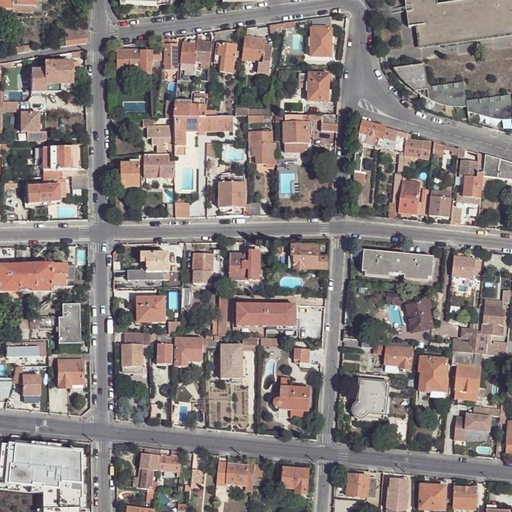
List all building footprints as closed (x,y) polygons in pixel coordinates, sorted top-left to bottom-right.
[(0,0),(0,10),(11,11),(12,6),(11,0),(0,0)] [(15,6),(12,6),(11,11),(11,13),(41,14),(41,0),(33,0),(34,7),(15,6)] [(511,0),(472,0),(473,0),(465,1),(437,5),(436,0),(404,0),(405,6),(412,5),(413,12),(406,13),(408,28),(418,26),(420,45),(511,32),(511,0)] [(11,13),(11,11),(0,10),(0,19),(3,20),(11,20),(11,18),(11,13)] [(331,17),(312,20),(311,31),(330,31),(331,17)] [(330,31),(311,31),(311,58),(330,59),(330,47),(330,31)] [(511,32),(420,45),(421,49),(511,36),(511,32)] [(86,44),(86,35),(77,36),(64,38),(64,39),(65,47),(86,44)] [(245,39),(242,60),(259,62),(257,73),(269,75),(272,51),(264,49),(265,42),(245,39)] [(140,76),(160,75),(160,72),(161,65),(164,40),(154,42),(155,54),(141,54),(142,72),(140,72),(140,76)] [(164,40),(161,65),(177,65),(177,47),(170,47),(170,43),(170,40),(164,40)] [(212,44),(197,43),(196,45),(195,62),(209,64),(212,44)] [(189,45),(182,44),(181,64),(195,64),(195,62),(196,45),(189,45)] [(216,45),(214,65),(220,66),(219,74),(232,76),(233,67),(236,48),(216,45)] [(142,72),(141,54),(141,52),(117,53),(118,73),(140,72),(142,72)] [(14,62),(0,64),(0,80),(14,80),(14,62)] [(71,85),(71,74),(71,65),(71,64),(45,64),(45,71),(45,85),(60,85),(66,85),(71,85)] [(195,64),(181,64),(180,70),(185,70),(185,75),(194,75),(194,67),(195,64)] [(405,79),(406,87),(414,86),(414,89),(415,93),(420,92),(428,91),(425,68),(404,71),(405,79)] [(45,85),(45,71),(35,70),(35,72),(34,72),(33,72),(32,73),(32,74),(32,75),(30,75),(30,93),(45,93),(60,94),(60,85),(45,85)] [(402,82),(406,87),(405,79),(404,71),(394,72),(395,73),(402,82)] [(328,103),(328,92),(329,76),(309,75),(308,103),(328,103)] [(414,86),(406,87),(413,92),(415,94),(418,96),(421,98),(421,95),(420,92),(415,93),(414,89),(414,86)] [(464,86),(428,91),(420,92),(421,95),(421,98),(430,103),(430,102),(445,107),(466,104),(464,86)] [(509,98),(466,104),(467,109),(468,114),(476,118),(476,117),(491,119),(511,116),(509,98)] [(193,106),(206,107),(207,100),(194,99),(193,106)] [(467,109),(466,104),(445,107),(430,102),(430,103),(438,107),(442,108),(447,109),(450,110),(455,110),(458,110),(461,110),(464,110),(467,109)] [(166,116),(174,117),(174,107),(167,106),(166,116)] [(174,117),(174,119),(189,119),(190,107),(174,106),(174,107),(174,117)] [(199,119),(205,118),(206,112),(206,107),(193,106),(190,107),(189,119),(199,119)] [(270,111),(270,117),(275,117),(278,117),(278,108),(271,108),(270,111)] [(26,144),(46,142),(46,133),(38,133),(38,115),(20,115),(20,133),(26,133),(26,140),(26,144)] [(233,132),(233,118),(212,118),(205,118),(199,119),(199,133),(233,132)] [(156,119),(143,120),(143,128),(146,128),(174,127),(174,119),(164,119),(156,119)] [(174,127),(174,156),(179,156),(179,147),(186,147),(186,133),(199,133),(199,119),(189,119),(174,119),(174,127)] [(302,123),(284,124),(284,154),(308,154),(308,135),(308,131),(308,123),(302,123)] [(386,130),(361,123),(358,144),(362,145),(381,150),(386,130)] [(336,133),(337,125),(335,125),(328,124),(321,124),(321,132),(336,133)] [(156,147),(156,157),(168,156),(174,156),(174,127),(146,128),(146,139),(151,139),(151,147),(156,147)] [(406,136),(386,130),(381,150),(392,153),(391,157),(395,158),(396,155),(398,155),(399,155),(404,156),(406,141),(406,136)] [(248,143),(249,147),(252,147),(252,157),(257,157),(264,157),(264,166),(277,166),(276,144),(272,144),(271,131),(268,131),(268,134),(248,135),(248,143)] [(430,145),(406,141),(404,156),(404,158),(411,158),(428,161),(430,145)] [(434,143),(432,156),(442,159),(443,152),(444,145),(434,143)] [(216,157),(216,144),(207,144),(207,157),(216,157)] [(458,150),(444,145),(443,152),(456,156),(458,150)] [(42,172),(66,172),(76,171),(76,170),(76,148),(42,149),(42,172)] [(156,157),(144,157),(144,166),(144,179),(145,179),(174,179),(174,164),(169,164),(168,156),(156,157)] [(508,177),(511,177),(511,164),(485,157),(484,168),(483,176),(483,180),(487,180),(496,181),(507,181),(508,181),(508,177)] [(461,162),(459,178),(465,179),(482,181),(482,175),(477,175),(478,164),(477,164),(461,162)] [(139,166),(139,165),(121,165),(121,189),(123,189),(139,188),(139,166)] [(398,215),(399,205),(393,204),(396,175),(397,175),(398,168),(394,168),(391,198),(388,220),(398,221),(398,215)] [(87,177),(87,169),(76,170),(76,171),(66,172),(67,178),(71,178),(87,177)] [(354,173),(353,188),(363,189),(365,174),(360,173),(354,173)] [(402,185),(402,176),(397,175),(396,175),(393,204),(399,205),(400,197),(402,185)] [(87,191),(87,177),(71,178),(72,191),(87,191)] [(465,179),(464,187),(463,195),(463,199),(480,201),(482,181),(465,179)] [(38,187),(38,184),(27,185),(27,204),(37,204),(37,205),(50,205),(50,203),(59,203),(59,198),(65,198),(64,184),(59,184),(59,180),(44,181),(43,184),(44,187),(38,187)] [(233,218),(251,217),(250,205),(244,205),(245,184),(226,184),(220,183),(220,209),(233,209),(233,218)] [(407,185),(402,185),(400,197),(418,199),(419,186),(407,185)] [(432,191),(431,198),(451,200),(451,193),(432,191)] [(463,195),(458,195),(457,203),(480,206),(481,201),(480,201),(463,199),(463,195)] [(418,199),(400,197),(399,205),(398,215),(417,216),(418,202),(418,199)] [(451,200),(431,198),(429,218),(449,220),(451,200)] [(178,204),(175,204),(175,205),(175,219),(188,218),(188,204),(182,204),(182,199),(178,199),(178,204)] [(417,216),(427,217),(428,204),(422,203),(418,202),(417,216)] [(251,217),(260,217),(259,204),(250,204),(250,205),(251,217)] [(175,219),(175,205),(167,205),(167,219),(175,219)] [(461,211),(452,209),(451,226),(460,227),(461,211)] [(327,271),(329,258),(320,258),(318,258),(318,255),(318,247),(292,247),(292,258),(294,258),(294,266),(294,272),(306,272),(306,270),(327,271)] [(212,278),(220,278),(221,252),(214,252),(214,256),(195,255),(194,285),(211,286),(212,278)] [(231,255),(230,277),(249,278),(249,282),(260,282),(261,253),(250,252),(250,255),(245,255),(231,255)] [(364,253),(362,273),(394,276),(400,276),(401,277),(432,280),(434,259),(364,253)] [(169,273),(169,254),(146,254),(146,264),(147,271),(128,272),(128,282),(169,281),(169,274),(163,274),(163,273),(169,273)] [(454,259),(452,277),(474,279),(474,276),(475,260),(454,259)] [(52,266),(51,288),(53,288),(66,287),(66,265),(52,266)] [(16,267),(0,267),(0,293),(10,294),(17,294),(26,294),(50,293),(51,288),(52,266),(48,266),(32,266),(16,267)] [(183,290),(182,307),(190,308),(191,290),(183,290)] [(213,296),(211,316),(212,316),(219,312),(219,296),(213,296)] [(219,296),(219,312),(218,337),(226,337),(228,296),(219,296)] [(388,304),(399,305),(400,297),(389,296),(388,304)] [(413,333),(431,327),(426,308),(428,308),(425,298),(405,304),(413,333)] [(27,308),(38,307),(38,306),(33,299),(27,299),(27,308)] [(142,309),(142,324),(165,324),(165,299),(137,299),(137,302),(137,309),(142,309)] [(502,303),(485,302),(484,310),(501,311),(503,304),(502,304),(502,303)] [(399,305),(388,304),(385,304),(391,330),(404,327),(399,305)] [(58,342),(79,342),(79,326),(79,306),(61,306),(61,319),(57,319),(57,328),(57,331),(58,342)] [(267,329),(268,306),(236,306),(236,328),(255,329),(267,329)] [(296,307),(296,306),(268,306),(267,329),(276,329),(296,329),(296,307)] [(490,345),(491,336),(502,337),(505,312),(484,310),(483,328),(482,336),(480,336),(480,333),(477,333),(476,338),(475,355),(482,356),(485,356),(506,359),(507,347),(490,345)] [(39,331),(38,318),(28,318),(28,331),(39,331)] [(55,318),(38,318),(39,331),(55,331),(55,328),(55,319),(55,318)] [(477,331),(478,321),(471,320),(470,320),(469,330),(477,331)] [(168,324),(168,335),(173,335),(177,335),(177,324),(168,324)] [(0,325),(0,335),(9,336),(10,334),(10,330),(9,326),(0,325)] [(469,354),(475,355),(476,338),(477,333),(477,331),(469,330),(463,329),(462,339),(470,340),(470,345),(459,344),(459,342),(454,341),(453,353),(469,354)] [(142,334),(125,333),(125,346),(143,346),(142,334)] [(168,335),(156,334),(156,344),(156,366),(172,366),(173,335),(168,335)] [(218,337),(212,336),(205,336),(205,342),(206,348),(218,348),(218,337)] [(257,345),(277,345),(277,339),(248,338),(248,350),(257,350),(257,345)] [(203,353),(203,342),(203,341),(176,340),(176,368),(188,368),(188,362),(203,363),(203,353)] [(374,349),(375,342),(361,340),(360,348),(374,349)] [(382,356),(383,343),(375,342),(374,349),(373,354),(382,356)] [(37,348),(37,358),(43,358),(42,343),(5,344),(6,359),(14,359),(14,348),(37,348)] [(79,354),(80,345),(58,346),(58,354),(79,354)] [(143,346),(125,346),(122,346),(123,372),(124,374),(133,375),(135,373),(136,368),(142,369),(143,346)] [(242,347),(221,347),(221,380),(232,380),(232,376),(243,376),(242,362),(242,347)] [(14,359),(37,358),(37,348),(14,348),(14,359)] [(408,351),(386,349),(385,367),(399,368),(399,370),(411,371),(413,351),(408,351)] [(295,350),(295,362),(300,362),(300,365),(303,365),(310,365),(310,351),(295,350)] [(469,354),(453,353),(452,362),(452,366),(451,367),(458,367),(455,392),(478,394),(482,356),(475,355),(469,354)] [(90,363),(90,355),(81,355),(81,362),(81,363),(90,363)] [(419,393),(430,394),(430,392),(446,394),(447,381),(445,382),(447,361),(420,359),(419,374),(421,374),(419,393)] [(81,363),(81,362),(57,363),(57,368),(57,389),(70,389),(70,385),(81,386),(81,363)] [(20,398),(39,398),(38,377),(20,377),(20,368),(15,368),(11,385),(20,385),(20,398)] [(0,377),(0,398),(10,398),(10,377),(0,377)] [(282,379),(281,388),(290,389),(291,380),(282,379)] [(360,382),(358,403),(358,405),(357,413),(365,414),(384,416),(385,416),(388,385),(360,382)] [(290,389),(281,388),(281,401),(279,401),(276,402),(275,404),(275,407),(277,409),(280,409),(280,411),(291,412),(291,419),(308,420),(310,390),(306,390),(299,389),(290,389)] [(455,392),(454,400),(477,402),(478,394),(455,392)] [(358,405),(358,403),(355,403),(353,405),(351,407),(350,410),(350,412),(351,415),(353,418),(355,420),(358,421),(360,421),(363,420),(365,419),(383,421),(384,416),(365,414),(365,415),(364,416),(362,417),(361,418),(359,418),(357,417),(356,416),(354,415),(354,414),(353,412),(353,410),(354,409),(355,407),(356,406),(358,405)] [(357,413),(358,405),(356,406),(355,407),(354,409),(353,410),(353,412),(354,414),(354,415),(356,416),(357,417),(359,418),(361,418),(362,417),(364,416),(365,415),(365,414),(357,413)] [(473,416),(489,417),(490,410),(473,408),(473,416)] [(500,419),(500,411),(490,410),(489,417),(473,416),(466,415),(466,418),(457,417),(454,441),(464,442),(465,431),(489,434),(491,418),(500,419)] [(46,438),(26,436),(27,455),(40,455),(47,455),(46,438)] [(156,450),(146,449),(145,455),(142,455),(140,470),(143,471),(141,489),(141,490),(152,492),(157,492),(157,490),(157,483),(153,482),(154,471),(159,472),(160,457),(161,450),(156,450)] [(167,454),(161,454),(160,457),(159,472),(180,473),(182,459),(171,458),(167,458),(167,454)] [(40,455),(27,455),(20,455),(21,480),(0,481),(0,511),(21,511),(36,511),(44,511),(43,491),(40,455)] [(248,462),(248,465),(229,464),(227,485),(246,487),(253,487),(254,477),(255,469),(255,466),(255,463),(248,462)] [(254,477),(253,487),(262,488),(264,467),(255,466),(255,469),(254,477)] [(283,469),(282,489),(295,490),(295,495),(306,496),(308,471),(283,469)] [(141,489),(143,471),(140,470),(139,479),(135,479),(134,488),(141,489)] [(180,473),(159,472),(158,479),(172,481),(180,481),(180,473)] [(367,498),(368,478),(349,476),(347,498),(367,499),(367,498)] [(376,479),(368,478),(367,498),(374,499),(376,479)] [(407,497),(408,482),(390,480),(389,490),(388,490),(385,511),(406,511),(408,497),(407,497)] [(179,491),(180,481),(172,481),(171,490),(179,491)] [(246,493),(246,487),(227,485),(226,491),(246,493)] [(420,487),(419,511),(444,511),(445,488),(420,487)] [(454,488),(453,510),(476,511),(477,490),(454,488)] [(178,505),(179,491),(171,490),(164,489),(163,503),(178,505)]
